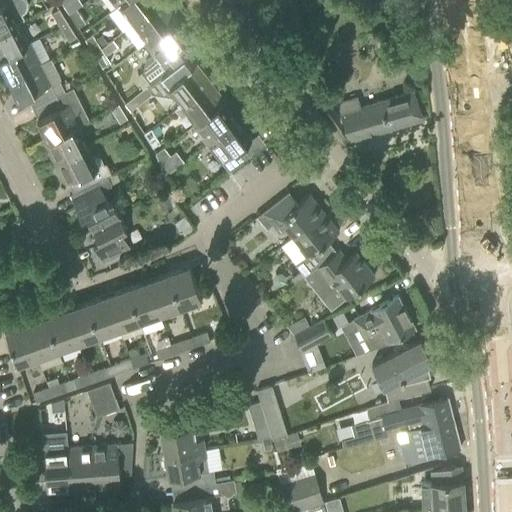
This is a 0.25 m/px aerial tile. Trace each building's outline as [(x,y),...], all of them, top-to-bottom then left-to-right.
[(0,0),(0,31),(15,23),(24,19),(21,12),(24,9),(26,5),(25,0),(24,0),(0,0)] [(79,0),(72,0),(64,6),(68,12),(76,8),(82,4),(79,0)] [(123,0),(117,5),(125,16),(127,15),(133,23),(161,0),(123,0)] [(161,0),(133,23),(140,32),(139,33),(146,43),(174,20),(176,19),(161,0)] [(60,27),(67,23),(58,9),(52,13),(60,27)] [(83,23),(75,9),(68,13),(76,27),(83,23)] [(144,60),(143,69),(141,72),(150,84),(187,55),(180,45),(187,40),(180,31),(181,29),(174,20),(146,43),(144,45),(151,54),(144,60)] [(20,33),(15,23),(0,31),(0,57),(28,43),(23,32),(20,33)] [(67,23),(60,27),(69,41),(75,36),(67,23)] [(94,39),(99,47),(107,42),(102,34),(94,39)] [(93,53),(100,49),(91,35),(84,39),(93,53)] [(112,39),(101,48),(105,54),(117,45),(112,39)] [(28,43),(0,57),(0,68),(1,70),(2,69),(7,79),(41,63),(31,42),(28,43)] [(108,62),(100,49),(93,53),(101,66),(108,62)] [(187,55),(150,84),(146,87),(144,88),(149,94),(172,99),(175,96),(181,104),(210,82),(196,63),(194,64),(187,55)] [(41,63),(7,79),(12,89),(11,90),(16,101),(26,96),(32,107),(65,91),(59,80),(61,79),(59,73),(54,63),(50,59),(41,63)] [(137,75),(136,79),(144,89),(144,88),(146,87),(150,84),(141,72),(137,75)] [(325,81),(311,91),(324,111),(339,101),(325,81)] [(225,101),(210,82),(181,104),(188,113),(187,114),(195,124),(223,102),(225,101)] [(72,87),(65,91),(32,107),(37,118),(36,119),(42,129),(40,130),(45,140),(77,124),(88,119),(72,87)] [(338,104),(348,140),(422,119),(414,91),(360,107),(357,98),(338,104)] [(136,95),(125,104),(130,110),(141,102),(136,95)] [(223,102),(195,124),(192,126),(206,143),(235,121),(228,112),(230,111),(223,102)] [(118,103),(110,108),(119,123),(120,122),(127,118),(118,103)] [(235,121),(206,143),(228,171),(249,155),(242,146),(251,139),(243,129),(242,130),(235,121)] [(77,124),(45,140),(43,142),(53,163),(86,146),(81,136),(83,135),(77,124)] [(158,142),(150,129),(143,133),(152,147),(158,142)] [(86,146),(53,163),(64,184),(67,182),(72,192),(107,175),(111,173),(106,163),(104,164),(98,152),(90,155),(86,146)] [(163,176),(178,165),(164,146),(155,153),(163,176)] [(107,175),(72,192),(73,192),(69,194),(81,217),(86,215),(92,227),(119,213),(112,200),(108,202),(102,190),(109,186),(110,182),(107,175)] [(293,236),(324,212),(309,193),(292,206),(284,195),(288,192),(288,191),(257,216),(266,228),(272,222),(278,230),(284,225),(293,236)] [(170,205),(167,197),(158,200),(162,209),(170,205)] [(300,270),(291,278),(294,283),(303,276),(335,251),(335,250),(330,253),(322,244),(339,230),(324,212),(293,236),(299,243),(298,247),(305,256),(295,264),(300,270)] [(119,213),(92,227),(98,239),(93,241),(105,264),(132,250),(121,229),(126,226),(119,213)] [(335,251),(303,276),(311,286),(326,274),(335,286),(321,298),(330,310),(346,297),(358,287),(374,275),(355,251),(346,259),(338,249),(335,251)] [(180,307),(182,306),(201,300),(189,266),(168,273),(180,307)] [(168,273),(148,280),(160,314),(180,307),(168,273)] [(160,314),(148,280),(127,287),(139,321),(160,314)] [(139,321),(127,287),(107,295),(119,328),(139,321)] [(107,295),(87,302),(99,335),(119,328),(107,295)] [(397,295),(380,304),(353,318),(370,350),(388,343),(415,328),(397,295)] [(87,302),(66,309),(78,343),(99,335),(87,302)] [(66,309),(46,316),(58,350),(78,343),(66,309)] [(58,350),(46,316),(25,323),(37,357),(58,350)] [(294,334),(307,327),(302,317),(287,326),(294,334)] [(300,351),(309,347),(332,334),(323,318),(307,327),(294,334),(300,351)] [(37,357),(25,323),(5,331),(17,364),(37,357)] [(194,345),(209,340),(206,331),(191,337),(194,345)] [(394,352),(371,364),(372,365),(377,362),(383,386),(387,399),(387,400),(396,398),(430,389),(426,373),(429,372),(427,363),(421,339),(421,338),(407,345),(393,349),(394,352)] [(171,345),(173,352),(189,347),(186,339),(171,345)] [(137,345),(126,349),(130,359),(140,355),(137,345)] [(173,352),(171,345),(155,350),(158,358),(173,352)] [(317,369),(309,347),(300,351),(308,372),(317,369)] [(140,355),(130,359),(133,367),(148,361),(145,353),(140,355)] [(133,367),(130,359),(114,364),(117,372),(133,367)] [(104,367),(89,373),(92,381),(107,376),(104,367)] [(92,381),(89,373),(73,379),(76,387),(92,381)] [(48,388),(51,396),(66,390),(64,382),(48,388)] [(109,382),(90,388),(86,390),(92,405),(114,397),(109,382)] [(285,435),(288,434),(272,384),(257,389),(260,398),(260,400),(273,438),(273,439),(285,435)] [(51,396),(48,388),(32,393),(35,401),(51,396)] [(63,396),(50,401),(51,411),(53,411),(64,410),(63,396)] [(118,408),(114,397),(92,405),(96,416),(118,408)] [(352,435),(340,438),(342,445),(388,433),(386,428),(421,419),(423,426),(452,418),(447,397),(428,402),(399,410),(396,398),(387,400),(387,401),(366,407),(366,409),(369,408),(371,417),(349,423),(352,435)] [(260,400),(247,404),(257,438),(271,435),(272,438),(273,438),(260,400)] [(452,418),(423,426),(410,429),(412,439),(400,442),(405,462),(460,448),(452,418)] [(164,454),(204,447),(202,438),(195,439),(192,425),(160,430),(162,441),(161,444),(161,449),(164,451),(164,454)] [(42,449),(42,443),(30,444),(32,468),(44,467),(46,491),(70,489),(67,447),(66,435),(53,436),(54,448),(42,449)] [(282,436),(273,439),(277,451),(286,448),(282,436)] [(273,449),(272,438),(262,439),(264,451),(273,449)] [(116,442),(91,445),(95,487),(120,484),(119,474),(131,473),(132,441),(116,442)] [(91,445),(67,447),(70,489),(95,487),(91,445)] [(164,454),(165,456),(163,459),(164,466),(167,468),(168,477),(182,475),(184,486),(215,481),(214,470),(208,471),(204,447),(164,454)] [(433,482),(421,482),(422,508),(422,509),(463,507),(462,480),(461,480),(460,466),(451,467),(432,471),(433,482)] [(314,469),(279,480),(289,511),(324,500),(314,469)] [(172,501),(174,511),(173,511),(213,511),(211,496),(222,494),(224,496),(231,495),(233,493),(236,492),(234,479),(215,482),(215,481),(184,486),(184,488),(189,487),(191,498),(172,501)] [(273,495),(264,497),(260,502),(262,511),(275,508),(273,495)]
